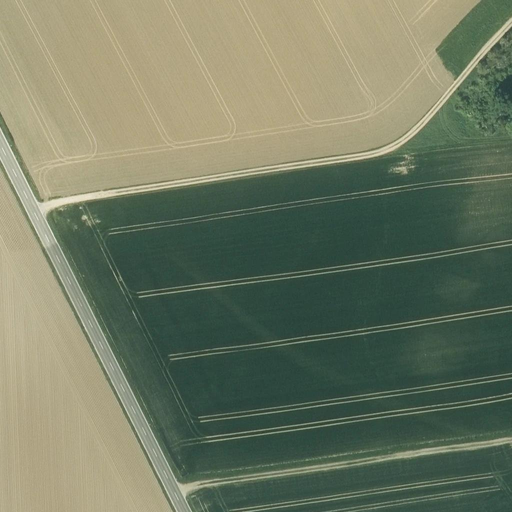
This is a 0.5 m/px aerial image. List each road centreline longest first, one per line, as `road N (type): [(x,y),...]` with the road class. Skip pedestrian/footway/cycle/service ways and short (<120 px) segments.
road 1 (track): [(30,210),(383,155),(415,134),(511,31)]
road 2 (secondary): [(183,511),(0,144)]
road 3 (track): [(172,489),(511,440)]
